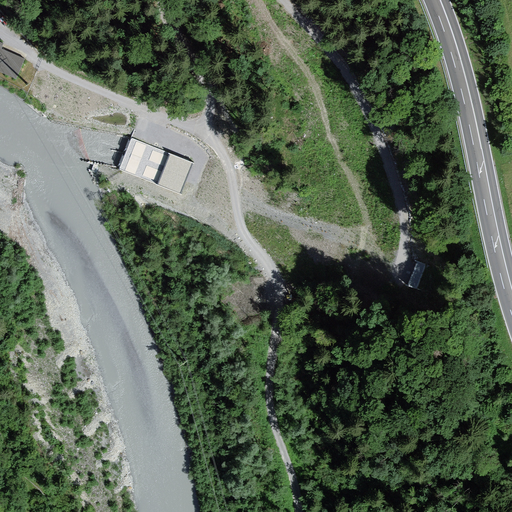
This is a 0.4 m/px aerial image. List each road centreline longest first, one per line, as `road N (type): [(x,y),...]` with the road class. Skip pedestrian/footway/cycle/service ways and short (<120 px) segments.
road 1 (track): [(203,124),(224,155),(245,235),(278,279),(267,390),(299,511)]
road 2 (trunk): [(511,303),(435,0)]
road 3 (track): [(283,0),(370,116),(399,189),(400,270)]
